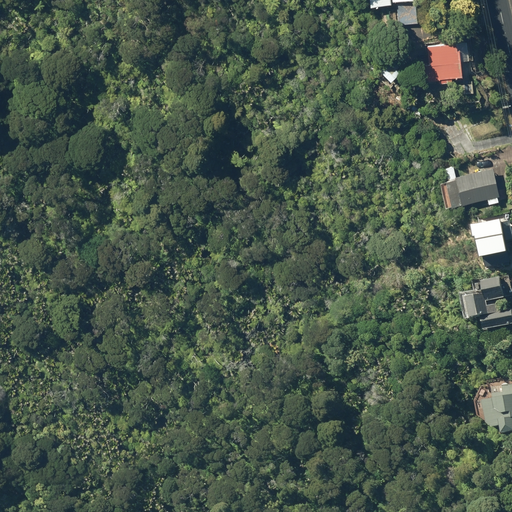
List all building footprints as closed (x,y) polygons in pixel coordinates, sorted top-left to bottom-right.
[(398,1),(401,24),(420,22),(417,1),(419,1),(419,0),(374,0),(375,5),(395,3),(395,1),(398,1)] [(442,79),(442,83),(455,82),(455,77),(465,76),(463,49),(460,50),(459,43),(429,46),(433,81),(442,79)] [(381,68),(394,80),(403,72),(390,59),(381,68)] [(448,169),(456,205),(465,203),(465,204),(502,195),(495,168),(456,177),(454,167),(448,169)] [(478,227),(488,268),(511,262),(511,255),(511,254),(511,253),(511,238),(507,220),(478,227)] [(489,318),(493,331),(511,326),(511,310),(504,312),(503,305),(505,305),(503,300),(511,298),(506,277),(486,282),(489,296),(474,300),(480,320),(489,318)] [(511,384),(506,387),(508,393),(499,396),(500,399),(489,402),(494,425),(501,430),(511,428),(511,431),(511,384)]
